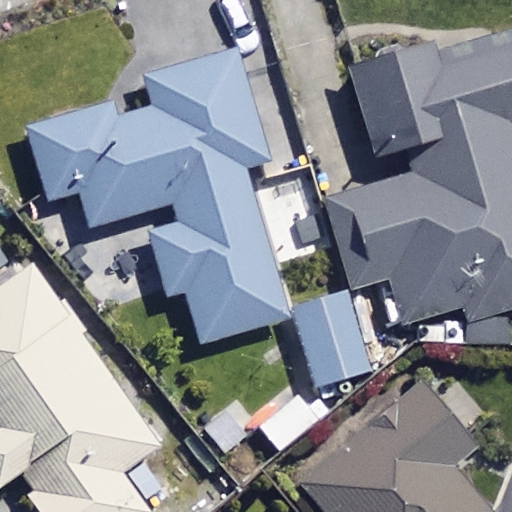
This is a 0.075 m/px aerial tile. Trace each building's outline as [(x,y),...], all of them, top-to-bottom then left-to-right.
[(342,56),(366,156),(396,148),(401,170),(319,191),(342,283),(381,274),(393,320),(457,304),(460,316),(511,302),(511,130),(511,128),(511,127),(511,26),(435,45),(432,34),(342,56)] [(194,340),(281,315),(302,386),(368,367),(345,289),(288,305),(246,158),(268,151),(238,46),(140,74),(145,92),(21,127),(42,197),(73,188),(84,223),(170,198),(176,218),(142,227),(161,293),(179,288),(194,340)] [(0,274),(0,473),(6,469),(35,511),(132,511),(141,506),(113,466),(150,440),(24,258),(0,274)] [(482,511),(443,465),(469,442),(413,375),(292,477),(321,511),(482,511)] [(319,417),(299,389),(253,422),(273,449),(319,417)]
